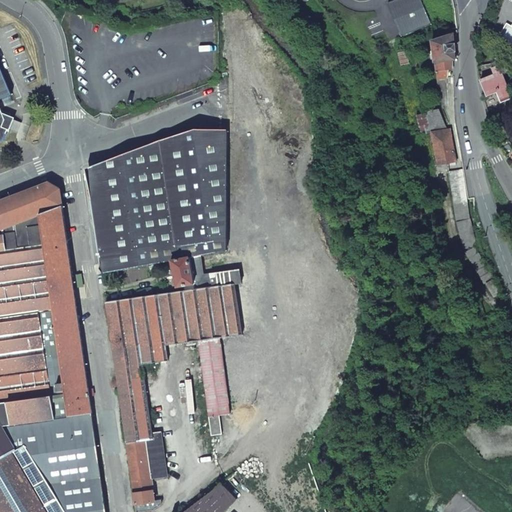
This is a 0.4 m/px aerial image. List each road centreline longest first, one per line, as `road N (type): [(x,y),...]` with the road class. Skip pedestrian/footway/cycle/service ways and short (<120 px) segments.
road 1 (residential): [(72,160),(124,511)]
road 2 (unknown): [(92,93),(178,63),(187,48),(184,28),(171,23),(87,42),(89,81)]
road 3 (residential): [(13,0),(46,30),(72,160)]
road 4 (residential): [(511,284),(482,194),(473,143),(481,130)]
road 5 (residential): [(215,105),(72,160)]
road 6 (residential): [(473,11),(466,32),(481,130)]
